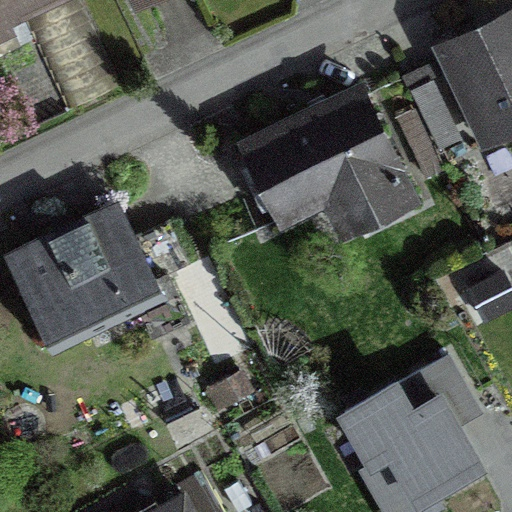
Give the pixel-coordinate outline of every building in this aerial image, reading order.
[(77,1),(76,0),(0,0),(0,55),(19,47),(11,29),(77,1)] [(181,0),(128,0),(138,20),(181,0)] [(511,24),(439,59),(486,157),(511,144),(511,24)] [(364,92),(245,152),(287,235),(335,212),(352,247),(423,211),(364,92)] [(121,212),(10,264),(57,364),(168,312),(121,212)] [(487,473),(465,435),(485,424),(452,365),(345,426),(375,479),(363,485),(378,511),(442,511),(436,502),(487,473)] [(188,501),(169,511),(215,511),(200,486),(184,495),(188,501)]
